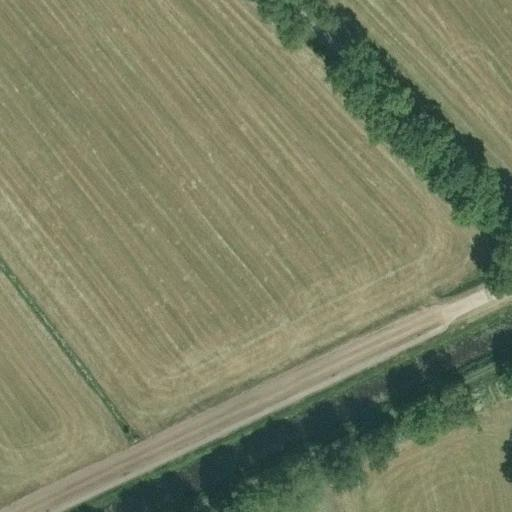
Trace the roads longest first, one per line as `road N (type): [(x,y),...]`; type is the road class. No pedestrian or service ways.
road 1 (track): [(449,315),(25,511)]
road 2 (track): [(198,511),(511,364)]
